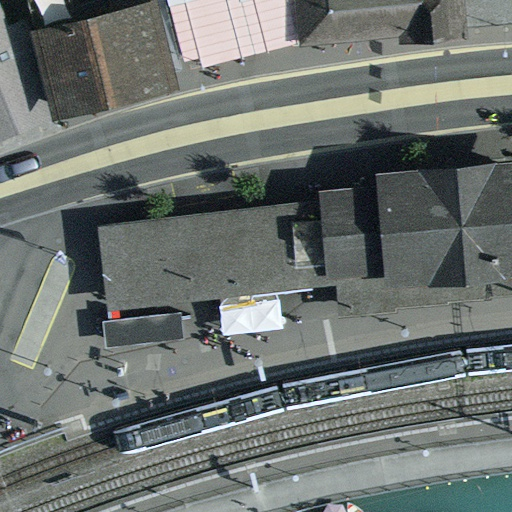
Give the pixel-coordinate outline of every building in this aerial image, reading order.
[(0,0),(0,117),(48,97),(12,0),(0,0)] [(34,0),(30,1),(55,100),(168,71),(150,0),(137,0),(70,16),(65,0),(34,0)] [(382,25),(379,0),(304,0),(309,34),(382,25)] [(379,0),(382,25),(407,23),(407,30),(508,19),(505,0),(379,0)] [(393,192),(330,196),(335,263),(356,262),(357,278),(400,274),(400,267),(439,264),(439,265),(492,261),(492,259),(511,257),(511,172),(485,175),(485,173),(432,178),(432,179),(392,182),(393,192)] [(110,253),(112,268),(119,267),(122,289),(221,277),(271,272),(278,271),(278,270),(303,267),(300,238),(276,213),(271,214),(271,213),(115,231),(118,252),(110,253)] [(221,277),(227,329),(276,318),(271,272),(221,277)]
